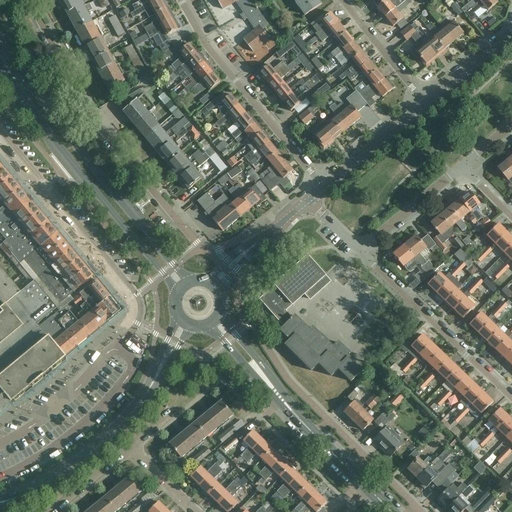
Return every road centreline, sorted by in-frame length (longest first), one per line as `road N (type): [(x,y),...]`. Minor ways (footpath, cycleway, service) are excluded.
road 1 (residential): [(192,240),(100,130),(27,0)]
road 2 (secondary): [(7,73),(177,294)]
road 3 (secondary): [(196,281),(174,269),(21,71)]
road 4 (residential): [(323,187),(200,41),(178,0)]
road 5 (residential): [(511,398),(358,250)]
road 6 (tertiary): [(0,503),(27,494),(110,436),(151,384)]
road 7 (secondary): [(392,511),(265,379)]
road 8 (residential): [(422,103),(338,0)]
road 9 (residential): [(323,187),(422,103)]
road 10 (residential): [(358,250),(460,172)]
